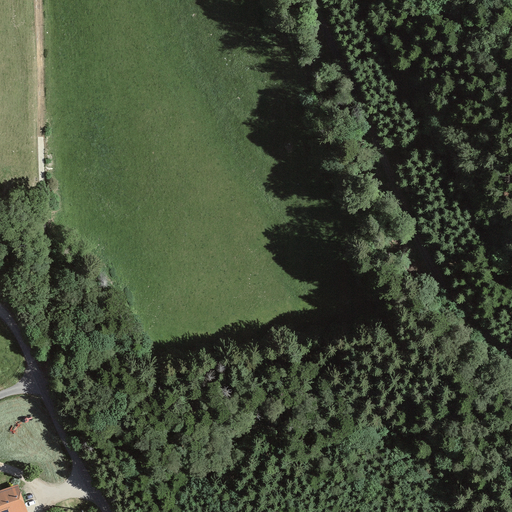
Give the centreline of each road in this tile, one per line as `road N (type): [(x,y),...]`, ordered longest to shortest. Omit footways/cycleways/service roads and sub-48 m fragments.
road 1 (unclassified): [(313,0),(438,270),(466,313),(511,352)]
road 2 (track): [(37,378),(52,338),(36,0)]
road 3 (unclassified): [(0,311),(24,341),(87,480)]
